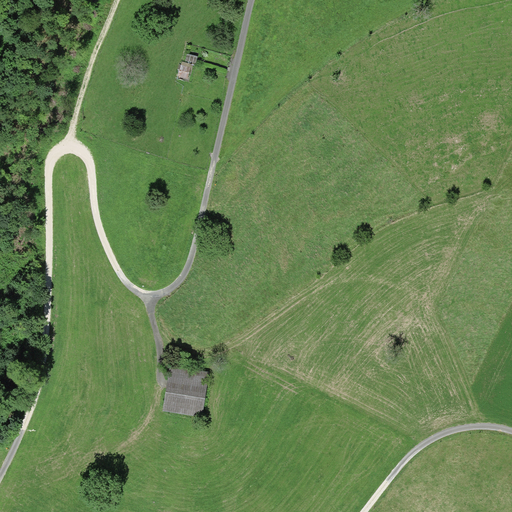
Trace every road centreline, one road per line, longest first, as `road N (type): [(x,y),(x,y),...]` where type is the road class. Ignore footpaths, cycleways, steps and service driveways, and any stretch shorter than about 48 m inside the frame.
road 1 (track): [(0,467),(34,400),(44,358),(59,149),(71,140),(87,148),(97,218),(115,269),(140,295),(165,293),(183,278),(206,223),(255,0)]
road 2 (track): [(511,432),(458,426),(425,441),(365,511)]
road 3 (track): [(71,140),(116,0)]
